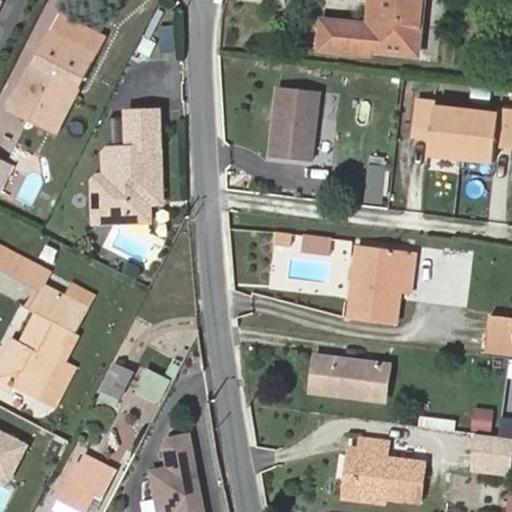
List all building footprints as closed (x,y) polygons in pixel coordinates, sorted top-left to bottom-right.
[(425,0),(378,0),(375,23),(367,22),(323,17),(319,49),(372,55),(372,50),(420,56),(425,0)] [(369,0),(367,22),(375,23),(378,0),(369,0)] [(57,115),(73,84),(78,87),(94,55),(50,33),(11,109),(32,119),(39,106),(57,115)] [(353,74),(351,86),(380,90),(382,79),(353,74)] [(55,131),(78,87),(73,84),(57,115),(39,106),(32,119),(55,131)] [(313,161),(321,90),(280,85),(276,118),(279,122),(278,133),(273,136),(271,156),(313,161)] [(511,109),(501,108),(500,113),(438,106),(438,100),(420,98),(416,127),(434,130),(430,155),(495,163),(498,138),(511,139),(511,109)] [(162,197),(160,146),(160,110),(127,111),(128,147),(109,148),(104,153),(105,176),(98,176),(93,181),(94,223),(131,221),(131,204),(150,203),(150,198),(162,197)] [(0,190),(13,167),(0,160),(0,190)] [(363,203),(385,205),(389,162),(367,160),(363,203)] [(12,197),(25,173),(13,167),(0,190),(12,197)] [(150,221),(150,203),(131,204),(131,221),(150,221)] [(289,241),(290,234),(273,232),(272,239),(289,241)] [(49,270),(0,244),(0,268),(39,289),(41,286),(49,270)] [(412,295),(417,252),(357,245),(348,318),(398,324),(402,293),(412,295)] [(57,359),(72,331),(76,333),(88,311),(84,308),(91,295),(73,286),(66,299),(41,286),(39,289),(29,309),(38,313),(22,342),(14,338),(0,364),(0,373),(12,380),(9,384),(36,398),(45,383),(41,381),(53,357),(57,359)] [(88,311),(95,297),(91,295),(84,308),(88,311)] [(511,353),(511,318),(490,316),(485,350),(511,353)] [(55,408),(76,368),(62,361),(76,333),(72,331),(57,359),(53,357),(41,381),(45,383),(36,398),(55,408)] [(385,401),(390,364),(316,355),(312,392),(385,401)] [(120,399),(135,371),(115,363),(101,390),(120,399)] [(160,403),(171,379),(144,366),(132,390),(160,403)] [(12,380),(0,373),(0,383),(8,387),(9,384),(12,380)] [(491,432),(493,409),(472,407),(470,430),(491,432)] [(419,415),(418,428),(454,431),(455,419),(419,415)] [(511,434),(511,418),(502,417),(500,433),(511,434)] [(511,437),(502,436),(477,433),(472,468),(511,473),(511,437)] [(203,511),(189,436),(168,440),(165,446),(169,469),(152,472),(159,511),(168,511),(178,510),(177,511),(203,511)] [(427,463),(388,458),(389,442),(363,439),(362,450),(356,495),(421,504),(427,463)] [(356,495),(362,450),(348,448),(342,493),(356,495)] [(86,511),(94,511),(115,472),(84,456),(80,464),(77,462),(53,509),(57,511),(86,511)] [(511,511),(511,494),(505,494),(503,511),(511,511)]
